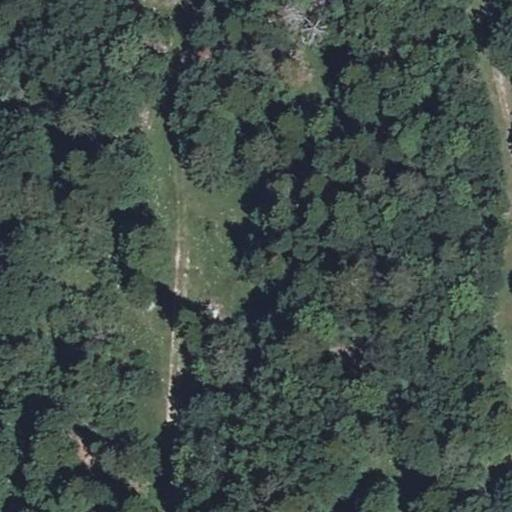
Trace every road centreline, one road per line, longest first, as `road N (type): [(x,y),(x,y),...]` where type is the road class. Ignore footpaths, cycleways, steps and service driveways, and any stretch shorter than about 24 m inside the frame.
road 1 (track): [(200,0),(171,88),(184,186),(174,511)]
road 2 (track): [(511,175),(480,0)]
road 3 (track): [(511,354),(511,220)]
